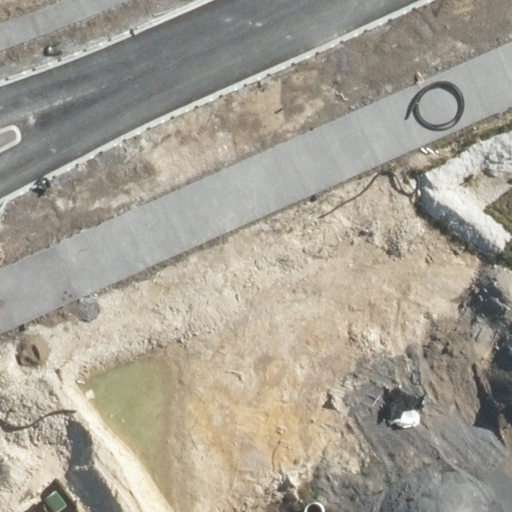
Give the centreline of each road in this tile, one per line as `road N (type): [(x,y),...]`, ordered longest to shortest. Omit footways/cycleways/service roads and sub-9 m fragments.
road 1 (tertiary): [(120,76),(295,0)]
road 2 (tertiary): [(120,76),(0,171)]
road 3 (tertiary): [(0,112),(120,76)]
